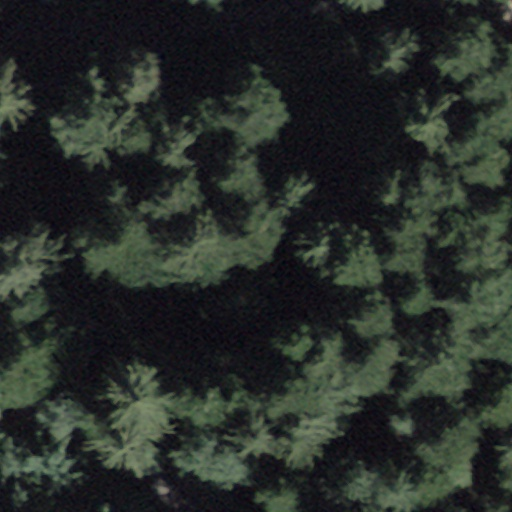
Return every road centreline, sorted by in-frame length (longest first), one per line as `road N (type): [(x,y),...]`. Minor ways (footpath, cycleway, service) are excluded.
road 1 (track): [(0,23),(130,25),(407,0)]
road 2 (track): [(511,415),(318,486),(215,492)]
road 3 (track): [(215,492),(175,486),(93,453),(43,421),(0,376)]
